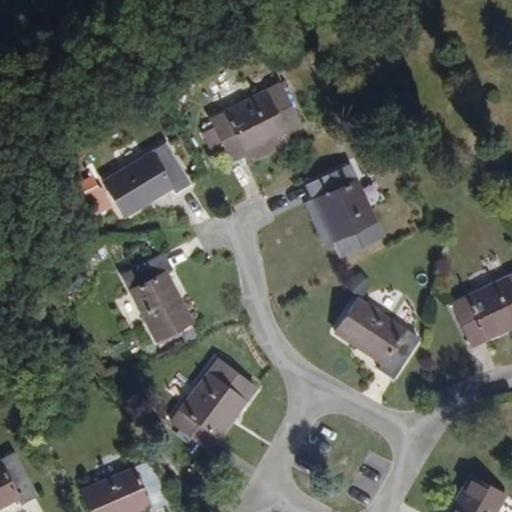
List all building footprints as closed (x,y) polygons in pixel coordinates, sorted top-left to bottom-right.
[(290,135),(306,127),(285,86),(214,122),(234,163),(251,154),(290,135)] [(255,163),(295,143),(290,135),(251,154),(255,163)] [(183,201),(197,192),(172,147),(108,185),(128,221),(178,193),(183,201)] [(350,260),(389,238),(357,173),(317,193),(325,209),(343,245),(350,260)] [(317,214),(335,249),(343,245),(325,209),(317,214)] [(173,276),(181,271),(171,253),(126,280),(160,342),(197,321),(173,276)] [(511,280),(456,307),(474,350),(487,344),(490,349),(511,338),(511,280)] [(400,386),(426,340),(362,304),(341,338),(389,367),(384,377),(400,386)] [(246,404),(255,390),(218,365),(175,429),(212,454),(220,442),(225,444),(251,408),(246,404)] [(24,510),(41,502),(20,457),(0,465),(0,509),(19,500),(24,510)] [(167,511),(152,471),(80,500),(85,511),(167,511)] [(501,511),(508,501),(473,480),(453,511),(501,511)]
